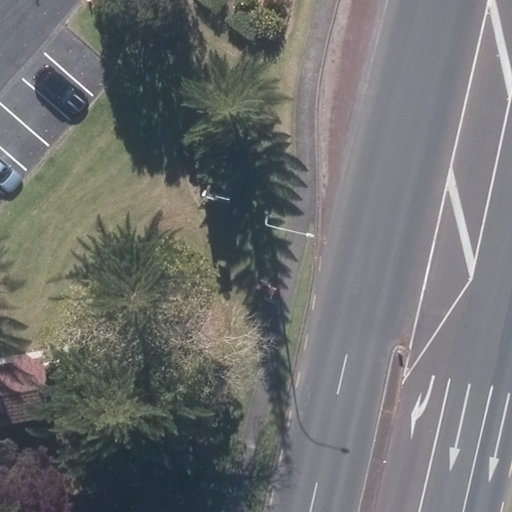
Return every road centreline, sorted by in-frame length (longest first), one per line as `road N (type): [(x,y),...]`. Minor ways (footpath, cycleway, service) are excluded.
road 1 (primary): [(315,511),(345,371),(472,182)]
road 2 (primary): [(472,182),(474,393),(448,511)]
road 3 (primary): [(511,6),(472,182)]
